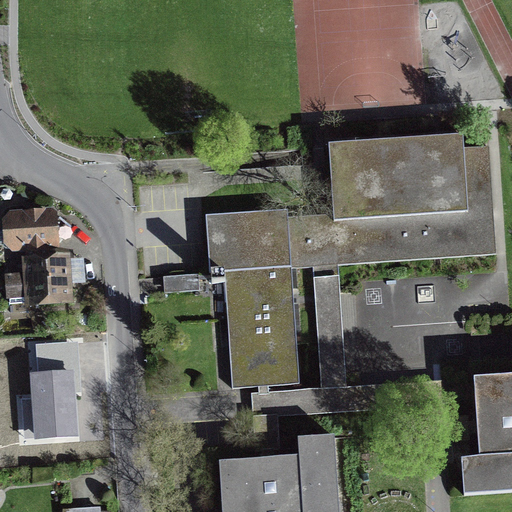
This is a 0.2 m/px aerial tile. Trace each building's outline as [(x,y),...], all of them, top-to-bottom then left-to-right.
[(496,254),(489,147),(464,149),(463,136),(329,146),(333,215),(328,215),(318,216),(288,218),(288,211),(206,216),(210,274),(211,284),(225,283),(232,389),(268,386),(299,384),(291,269),(313,267),(324,266),(338,265),(496,254)] [(28,247),(29,262),(47,261),(45,246),(55,245),(55,242),(59,237),(55,233),(53,217),(49,213),(12,216),(11,218),(0,231),(0,243),(6,249),(28,247)] [(65,260),(47,261),(29,262),(27,263),(28,275),(7,277),(9,303),(68,299),(65,260)] [(199,275),(169,277),(170,293),(200,291),(199,275)] [(73,371),(32,374),(36,437),(77,434),(73,371)] [(467,422),(468,434),(469,434),(478,434),(479,458),(461,460),(464,495),(511,492),(511,376),(474,379),(477,421),(468,422),(467,422)] [(261,450),(261,452),(262,460),(220,463),(222,506),(222,511),(338,511),(334,437),(298,440),(299,457),(274,459),(274,451),(274,449),(261,450)]
